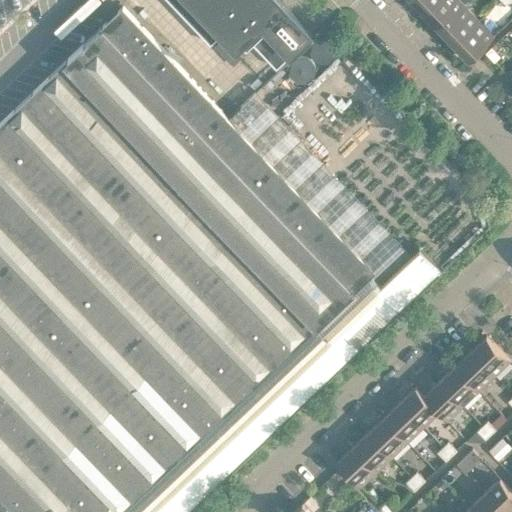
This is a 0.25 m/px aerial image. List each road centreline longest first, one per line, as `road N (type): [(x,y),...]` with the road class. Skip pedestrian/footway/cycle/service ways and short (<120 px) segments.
road 1 (residential): [(248,511),(249,500),(488,271)]
road 2 (residential): [(511,162),(358,0)]
